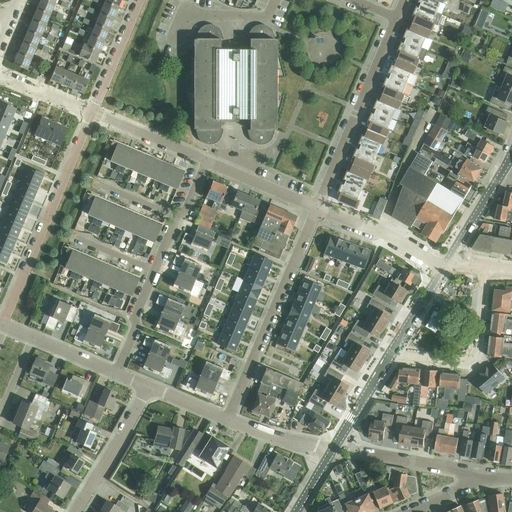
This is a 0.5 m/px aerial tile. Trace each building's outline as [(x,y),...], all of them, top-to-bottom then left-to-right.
[(46,0),(38,0),(35,8),(50,14),(55,3),(46,0)] [(105,0),(105,2),(120,9),(123,0),(105,0)] [(422,3),(421,6),(437,13),(442,15),(446,4),(444,4),(445,0),(420,0),(419,3),(422,3)] [(498,0),(493,0),(490,7),(505,14),(509,4),(498,0)] [(105,2),(100,13),(115,19),(120,9),(105,2)] [(416,17),(413,24),(432,32),(435,24),(433,23),(437,13),(421,6),(420,8),(417,8),(414,16),(416,17)] [(163,17),(172,20),(175,10),(166,7),(163,17)] [(35,8),(30,19),(45,25),(50,14),(35,8)] [(100,13),(96,24),(111,31),(115,19),(100,13)] [(30,19),(25,30),(41,37),(45,25),(30,19)] [(96,24),(91,35),(106,42),(111,31),(96,24)] [(407,39),(406,41),(422,48),(426,38),(429,39),(432,32),(413,24),(410,30),(408,29),(405,38),(407,39)] [(247,130),(249,136),(249,137),(249,138),(250,139),(251,140),(251,141),(253,142),(255,144),(257,144),(258,145),(259,145),(261,145),(262,145),(263,145),(265,144),(267,143),(268,142),(269,142),(271,140),(271,139),(272,138),(272,137),(273,136),(274,130),(275,123),(275,47),(274,40),(273,34),(273,33),(272,32),(272,31),(271,30),(270,29),(269,28),(268,27),(267,26),(265,26),(264,25),(263,25),(262,25),(259,25),(258,25),(257,25),(256,26),(255,26),(254,27),(253,27),(252,28),(252,29),(251,30),(250,31),(250,32),(249,33),(249,34),(247,40),(250,40),(250,50),(220,50),(220,40),(223,40),(221,33),(221,32),(220,31),(220,30),(219,29),(218,29),(217,28),(217,27),(216,27),(214,26),(213,25),(211,25),(209,25),(208,25),(207,25),(206,25),(205,26),(204,26),(203,27),(201,28),(199,29),(199,30),(198,31),(198,32),(197,33),(196,39),(196,40),(195,47),(195,123),(196,130),(195,130),(197,136),(197,137),(198,138),(199,139),(199,140),(200,141),(201,142),(202,143),(203,143),(204,144),(205,144),(207,145),(208,145),(210,145),(211,145),(212,144),(213,144),(214,144),(215,143),(216,143),(217,142),(218,141),(219,140),(220,139),(220,138),(221,137),(221,136),(223,130),(220,129),(220,120),(250,120),(250,130),(247,130)] [(25,30),(21,41),(36,48),(41,37),(25,30)] [(91,35),(86,46),(102,53),(106,42),(91,35)] [(21,41),(16,52),(31,58),(36,48),(21,41)] [(401,53),(398,59),(417,67),(420,60),(423,61),(428,51),(422,48),(406,41),(405,44),(402,43),(399,52),(401,53)] [(102,53),(86,46),(83,45),(79,56),(97,64),(102,53)] [(31,58),(16,52),(11,63),(27,70),(31,58)] [(392,74),(391,77),(407,84),(411,73),(414,74),(417,67),(398,59),(395,66),(393,65),(390,72),(390,73),(392,74)] [(49,82),(60,86),(66,71),(55,67),(49,82)] [(506,80),(503,87),(511,90),(511,69),(506,67),(501,78),(506,80)] [(60,86),(71,91),(78,76),(66,71),(60,86)] [(78,76),(71,91),(83,96),(89,81),(78,76)] [(386,88),(383,94),(402,102),(406,95),(403,94),(407,84),(391,77),(390,79),(387,78),(384,87),(386,88)] [(511,90),(503,87),(500,94),(495,92),(490,103),(507,110),(509,104),(511,105),(511,90)] [(377,110),(376,112),(392,119),(397,109),(399,110),(402,102),(383,94),(381,101),(378,100),(375,109),(377,110)] [(0,102),(0,118),(10,122),(16,109),(0,102)] [(484,118),(489,120),(486,128),(488,128),(486,131),(498,137),(500,134),(503,135),(508,122),(503,120),(505,114),(489,107),(484,118)] [(371,123),(368,130),(388,138),(391,131),(388,129),(392,119),(376,112),(375,115),(373,114),(369,122),(371,123)] [(436,125),(447,131),(452,121),(442,115),(436,125)] [(41,117),(34,135),(47,141),(54,123),(41,117)] [(0,118),(0,133),(5,136),(10,122),(0,118)] [(54,123),(47,141),(60,146),(68,128),(54,123)] [(430,135),(442,142),(448,132),(447,131),(436,125),(430,135)] [(362,145),(361,148),(377,154),(382,144),(384,145),(388,138),(368,130),(366,136),(363,135),(360,144),(362,145)] [(480,144),(477,148),(491,155),(495,147),(483,140),(477,137),(478,135),(468,130),(465,136),(480,144)] [(424,144),(437,151),(442,142),(430,135),(424,144)] [(114,170),(118,172),(129,147),(113,140),(110,145),(115,148),(110,161),(117,164),(114,170)] [(424,144),(422,149),(433,155),(432,156),(435,158),(449,166),(451,164),(461,170),(458,175),(464,178),(463,180),(470,184),(472,180),(475,182),(479,176),(452,160),(439,152),(437,151),(424,144)] [(125,168),(132,171),(140,151),(129,147),(118,172),(123,174),(125,168)] [(356,159),(353,165),(373,173),(376,166),(373,165),(377,154),(361,148),(360,150),(358,149),(354,158),(356,159)] [(467,148),(463,153),(472,158),(477,161),(478,160),(486,164),(491,155),(477,148),(475,152),(468,148),(468,149),(467,148)] [(137,180),(140,181),(151,156),(140,151),(132,171),(139,174),(137,180)] [(452,160),(479,176),(483,169),(477,166),(478,164),(457,152),(452,160)] [(419,154),(412,167),(425,175),(433,162),(419,154)] [(147,177),(154,180),(162,161),(151,156),(140,181),(145,183),(147,177)] [(159,189),(163,191),(173,165),(162,161),(154,180),(161,183),(159,189)] [(173,165),(163,191),(167,192),(169,186),(177,189),(185,170),(173,165)] [(347,181),(346,183),(362,190),(367,180),(370,181),(373,173),(353,165),(351,172),(349,171),(345,180),(347,181)] [(26,167),(20,180),(38,187),(44,174),(26,167)] [(413,225),(424,231),(428,225),(417,219),(438,184),(420,173),(410,167),(400,184),(404,186),(393,217),(411,228),(413,225)] [(451,172),(448,178),(456,183),(451,191),(464,199),(473,185),(470,184),(463,180),(451,172)] [(20,180),(15,193),(33,200),(38,187),(20,180)] [(210,229),(217,212),(218,209),(224,196),(227,188),(213,182),(206,198),(214,201),(211,209),(203,205),(196,223),(210,229)] [(362,190),(346,183),(345,186),(343,185),(339,193),(341,194),(338,201),(358,209),(361,201),(358,200),(362,190)] [(424,231),(422,234),(437,242),(442,233),(443,234),(464,199),(451,191),(438,184),(417,219),(428,225),(424,231)] [(242,211),(248,197),(237,192),(233,200),(224,196),(218,209),(224,212),(227,205),(242,211)] [(15,193),(9,205),(27,213),(33,200),(15,193)] [(92,224),(96,225),(106,200),(91,194),(88,198),(92,202),(87,214),(95,218),(92,224)] [(383,214),(390,197),(385,195),(378,212),(383,214)] [(252,229),(258,231),(260,226),(266,214),(256,210),(260,202),(248,197),(242,211),(239,219),(251,224),(251,222),(254,224),(252,229)] [(103,221),(109,224),(117,205),(106,200),(96,225),(100,227),(103,221)] [(9,205),(4,218),(22,226),(27,213),(9,205)] [(114,233),(118,235),(129,210),(117,205),(109,224),(117,227),(114,233)] [(269,205),(266,214),(260,226),(258,231),(252,245),(259,248),(258,251),(279,260),(283,249),(284,250),(286,245),(285,245),(297,217),(269,205)] [(504,207),(504,206),(500,206),(498,206),(495,219),(511,223),(511,222),(511,212),(508,212),(509,208),(504,207)] [(125,230),(132,233),(140,214),(129,210),(118,235),(122,236),(125,230)] [(136,242),(140,244),(151,219),(140,214),(132,233),(139,236),(136,242)] [(4,218),(0,227),(0,231),(17,239),(22,226),(4,218)] [(151,219),(140,244),(144,246),(147,240),(154,243),(162,224),(151,219)] [(185,233),(181,242),(207,253),(212,239),(213,239),(214,238),(213,238),(215,233),(198,226),(196,231),(195,231),(196,232),(194,237),(185,233)] [(492,251),(501,253),(506,227),(501,226),(499,238),(494,237),(492,252),(492,251)] [(501,253),(511,255),(511,247),(511,240),(509,240),(511,228),(506,227),(501,253)] [(490,253),(492,252),(494,237),(487,236),(489,228),(486,228),(473,248),(474,250),(490,253)] [(0,231),(0,246),(11,251),(17,239),(0,231)] [(337,260),(344,241),(330,236),(330,238),(328,237),(326,243),(328,244),(324,255),(337,260)] [(350,264),(357,246),(344,241),(337,260),(350,264)] [(0,246),(0,261),(6,264),(11,251),(0,246)] [(370,251),(357,246),(350,264),(363,269),(370,251)] [(69,277),(73,279),(84,254),(68,247),(65,252),(70,255),(64,268),(72,271),(69,277)] [(80,274),(87,277),(95,258),(84,254),(73,279),(77,280),(80,274)] [(255,254),(249,267),(267,275),(273,262),(255,254)] [(178,272),(178,273),(196,280),(195,279),(201,266),(176,255),(172,264),(181,267),(179,272),(178,272)] [(91,286),(95,288),(106,263),(95,258),(87,277),(94,280),(91,286)] [(379,260),(375,266),(383,270),(388,273),(410,286),(412,283),(414,284),(417,278),(403,269),(401,273),(379,260)] [(102,284),(109,287),(117,268),(106,263),(95,288),(100,290),(102,284)] [(1,266),(0,267),(0,275),(6,279),(10,271),(1,266)] [(249,267),(244,280),(262,288),(267,275),(249,267)] [(113,296),(117,297),(128,272),(117,268),(109,287),(116,290),(113,296)] [(128,272),(117,297),(122,299),(124,293),(132,296),(140,277),(128,272)] [(196,280),(178,273),(172,287),(198,298),(201,289),(193,285),(195,280),(196,281),(196,280)] [(303,279),(298,292),(316,300),(321,287),(303,279)] [(244,280),(238,293),(256,300),(262,288),(244,280)] [(387,303),(390,298),(398,303),(401,299),(402,299),(407,291),(390,281),(384,289),(378,286),(372,295),(387,303)] [(349,284),(343,282),(341,287),(347,290),(349,284)] [(217,284),(214,289),(220,292),(222,286),(217,284)] [(496,291),(494,300),(511,303),(511,296),(511,288),(506,287),(506,292),(496,291)] [(213,296),(224,300),(226,294),(215,290),(213,296)] [(310,313),(316,300),(298,292),(292,305),(310,313)] [(238,293),(233,306),(251,313),(256,300),(238,293)] [(161,312),(179,320),(178,319),(184,306),(159,295),(155,304),(164,307),(162,312),(161,312)] [(371,311),(367,317),(385,328),(388,322),(387,322),(390,317),(382,312),(385,307),(371,299),(366,308),(371,311)] [(40,323),(46,325),(45,327),(53,331),(59,318),(72,323),(78,309),(71,306),(71,305),(70,305),(70,306),(56,300),(49,317),(44,315),(40,323)] [(511,302),(511,303),(494,300),(493,310),(510,312),(511,306),(511,305),(511,302)] [(208,303),(206,309),(212,312),(214,306),(208,303)] [(340,304),(337,309),(342,312),(345,307),(340,304)] [(310,313),(292,305),(287,318),(305,325),(310,313)] [(233,306),(227,318),(246,326),(251,313),(233,306)] [(206,309),(203,315),(209,317),(212,312),(206,309)] [(339,317),(342,312),(337,309),(334,314),(339,317)] [(179,320),(161,312),(161,313),(156,327),(181,338),(184,329),(183,328),(184,325),(177,322),(178,320),(179,321),(179,320)] [(511,325),(511,320),(507,320),(508,315),(493,313),(492,323),(511,325)] [(88,328),(87,328),(106,336),(105,335),(107,330),(116,334),(119,325),(94,314),(88,328)] [(366,338),(369,333),(377,338),(380,333),(381,334),(385,328),(367,317),(364,324),(357,320),(352,329),(366,338)] [(227,318),(222,331),(240,339),(246,326),(227,318)] [(305,325),(287,318),(282,331),(300,338),(305,325)] [(200,322),(198,327),(204,330),(206,324),(200,322)] [(511,329),(511,325),(492,323),(491,333),(505,335),(506,329),(511,329)] [(341,339),(345,331),(336,327),(332,334),(341,339)] [(77,331),(74,339),(99,350),(105,336),(106,336),(87,328),(87,329),(88,329),(86,334),(77,331)] [(326,328),(323,333),(328,336),(331,331),(326,328)] [(222,331),(217,344),(235,352),(240,339),(222,331)] [(300,338),(282,331),(276,344),(294,351),(300,338)] [(325,341),(328,336),(323,333),(319,338),(325,341)] [(351,345),(347,352),(364,363),(367,357),(366,356),(369,352),(361,347),(364,341),(350,333),(344,342),(351,345)] [(148,353),(148,354),(166,361),(165,361),(171,347),(146,336),(142,345),(151,349),(149,354),(148,353)] [(490,337),(489,346),(511,349),(511,344),(504,344),(505,339),(490,337)] [(315,345),(312,350),(318,353),(321,348),(315,345)] [(325,352),(331,355),(335,349),(328,346),(325,352)] [(511,349),(489,346),(488,356),(502,358),(502,356),(511,357),(511,349)] [(360,369),(364,363),(347,352),(343,358),(336,354),(331,364),(345,372),(348,367),(356,373),(359,368),(360,369)] [(176,353),(172,361),(186,367),(189,359),(176,353)] [(166,361),(148,354),(148,355),(142,368),(168,379),(171,370),(163,367),(165,362),(166,362),(166,361)] [(35,360),(30,372),(43,378),(41,382),(52,387),(57,376),(47,371),(49,366),(43,363),(44,360),(38,357),(36,360),(35,360)] [(199,375),(199,376),(217,383),(218,383),(217,383),(219,377),(228,381),(231,372),(206,362),(200,375),(199,375)] [(488,370),(487,369),(481,374),(482,375),(475,381),(487,394),(505,379),(493,365),(488,370)] [(326,387),(343,397),(346,391),(348,386),(340,381),(343,376),(329,367),(323,376),(330,380),(326,387)] [(257,394),(258,395),(252,411),(268,417),(277,394),(284,397),(282,402),(293,406),(302,383),(266,368),(260,383),(261,383),(257,394)] [(398,383),(409,384),(410,370),(400,368),(400,374),(398,373),(389,387),(395,391),(394,390),(398,383)] [(410,370),(409,384),(415,385),(414,399),(413,406),(420,407),(420,405),(422,386),(422,383),(420,382),(421,371),(410,370)] [(422,386),(420,405),(426,406),(429,387),(435,388),(437,372),(426,371),(424,386),(422,386)] [(437,399),(436,408),(448,409),(449,401),(451,375),(442,374),(440,388),(446,388),(444,400),(437,399)] [(62,390),(77,396),(83,399),(90,382),(73,375),(71,380),(67,379),(62,390)] [(454,395),(459,395),(461,379),(461,376),(451,375),(449,401),(453,401),(454,395)] [(217,383),(199,376),(200,376),(198,381),(189,378),(185,386),(211,397),(216,383),(217,384),(217,383)] [(459,395),(458,401),(465,402),(468,380),(461,379),(459,395)] [(339,403),(343,397),(326,387),(322,393),(315,389),(308,401),(309,402),(314,405),(322,410),(323,410),(327,402),(336,407),(338,403),(339,403)] [(95,403),(89,400),(84,414),(99,420),(104,408),(112,411),(116,402),(113,401),(116,393),(104,389),(101,398),(98,397),(95,403)] [(34,399),(49,405),(51,401),(36,394),(34,399)] [(392,401),(407,403),(408,397),(393,395),(392,401)] [(17,409),(16,411),(39,421),(41,416),(35,414),(37,408),(46,412),(49,405),(34,399),(31,404),(22,400),(18,410),(17,409)] [(304,413),(298,422),(311,430),(313,427),(322,432),(324,428),(325,428),(329,422),(319,415),(320,413),(322,410),(314,405),(308,415),(304,413)] [(71,410),(68,417),(77,420),(80,414),(71,410)] [(39,421),(16,411),(15,414),(16,414),(12,423),(22,427),(20,433),(33,438),(35,439),(37,433),(29,429),(31,424),(40,428),(42,422),(39,421)] [(391,432),(394,415),(384,414),(382,421),(372,419),(369,439),(378,441),(378,440),(383,441),(385,431),(391,432)] [(438,435),(435,451),(445,453),(451,424),(452,424),(454,415),(448,414),(443,436),(438,435)] [(404,445),(411,446),(415,427),(407,426),(408,418),(398,416),(395,433),(401,434),(399,443),(404,444),(404,445)] [(258,427),(279,434),(282,427),(261,419),(258,427)] [(79,420),(74,433),(79,435),(76,442),(89,447),(95,434),(89,431),(92,425),(79,420)] [(415,427),(411,446),(418,448),(418,447),(423,448),(425,438),(431,439),(434,422),(423,421),(422,428),(415,427)] [(491,436),(488,451),(490,452),(488,460),(494,461),(495,463),(499,463),(500,462),(501,462),(504,447),(505,439),(497,437),(496,437),(499,423),(492,422),(491,427),(490,427),(489,436),(491,436)] [(451,424),(445,453),(456,455),(459,439),(453,438),(455,425),(452,424),(451,424)] [(474,441),(471,457),(483,459),(487,436),(489,436),(490,427),(485,426),(485,430),(483,430),(481,443),(474,441)] [(184,430),(173,428),(173,430),(158,427),(155,441),(154,447),(160,448),(160,449),(163,450),(163,449),(169,450),(170,448),(180,450),(184,430)] [(194,429),(173,462),(182,467),(202,434),(194,429)] [(506,433),(505,439),(501,462),(501,464),(511,466),(511,465),(511,447),(511,448),(511,446),(511,430),(507,430),(506,433)] [(460,455),(471,457),(474,441),(468,440),(469,432),(464,431),(460,455)] [(20,433),(18,437),(31,442),(33,438),(20,433)] [(202,452),(199,457),(216,468),(229,448),(212,437),(209,442),(203,438),(196,449),(202,452)] [(0,461),(3,463),(9,447),(0,442),(0,461)] [(64,466),(77,474),(85,462),(80,458),(83,453),(70,445),(67,451),(72,454),(64,466)] [(265,479),(270,468),(285,476),(284,477),(292,481),(300,466),(277,454),(276,455),(273,453),(272,456),(265,455),(256,474),(265,479)] [(250,480),(256,470),(234,456),(225,470),(226,471),(216,486),(213,484),(205,495),(207,496),(203,502),(212,508),(214,506),(219,509),(222,505),(227,497),(228,498),(243,475),(250,480)] [(48,489),(62,498),(70,486),(54,476),(58,469),(44,461),(38,469),(47,474),(45,478),(52,483),(48,489)] [(172,465),(167,473),(172,476),(177,468),(172,465)] [(388,488),(386,489),(394,504),(409,497),(408,496),(416,493),(415,478),(406,477),(407,470),(386,466),(385,471),(389,472),(388,481),(394,482),(392,489),(389,490),(388,488)] [(364,495),(356,499),(362,511),(369,511),(375,510),(368,494),(370,493),(366,486),(360,472),(355,474),(364,495)] [(362,511),(356,499),(347,503),(339,483),(333,486),(342,505),(344,505),(347,511),(362,511)] [(372,483),(366,486),(370,493),(371,492),(379,508),(384,506),(385,508),(394,504),(386,489),(385,487),(378,490),(377,489),(375,490),(372,483)] [(31,511),(53,511),(54,511),(45,506),(49,499),(34,490),(30,496),(38,501),(31,511)] [(143,500),(154,503),(156,496),(145,492),(143,500)] [(504,511),(502,494),(488,496),(489,511),(504,511)] [(326,505),(318,509),(318,511),(344,511),(343,507),(341,508),(338,500),(331,503),(329,498),(324,500),(326,505)] [(467,505),(466,506),(468,511),(487,511),(484,498),(473,503),(471,502),(468,503),(467,505)] [(187,511),(194,503),(188,499),(179,511),(187,511)] [(107,500),(100,510),(102,511),(116,511),(119,508),(125,511),(126,511),(130,507),(119,500),(115,506),(107,500)] [(232,505),(242,511),(243,511),(270,511),(258,504),(254,510),(246,504),(245,506),(235,500),(232,505)]
